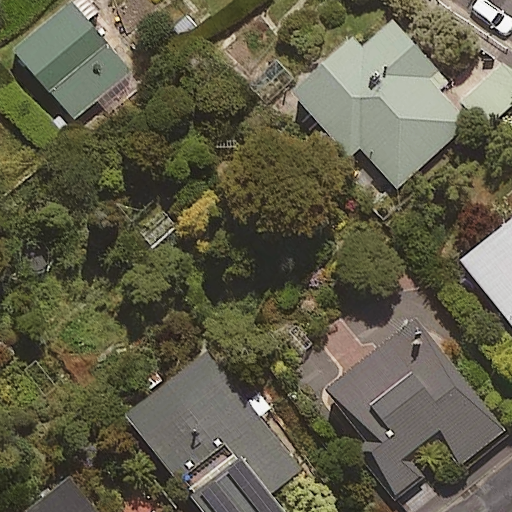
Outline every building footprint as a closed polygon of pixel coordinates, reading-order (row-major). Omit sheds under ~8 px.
[(71,117),(128,69),(92,26),(102,18),(86,0),(75,0),(15,52),(71,117)] [(443,77),(390,20),(360,48),(354,42),(295,96),(348,153),(357,145),(393,184),(464,119),(433,87),(443,77)] [(511,110),(511,70),(509,67),(468,102),(491,129),(511,110)] [(511,228),(464,266),(511,326),(511,228)] [(509,436),(422,329),(332,402),(378,460),(370,466),(399,502),(427,480),(414,463),(441,441),(466,471),(509,436)] [(260,389),(246,400),(212,357),(134,419),(186,485),(223,456),(237,474),(200,503),(207,511),(286,511),(273,495),(303,471),(264,423),(278,412),(260,389)] [(99,511),(79,486),(47,511),(99,511)]
